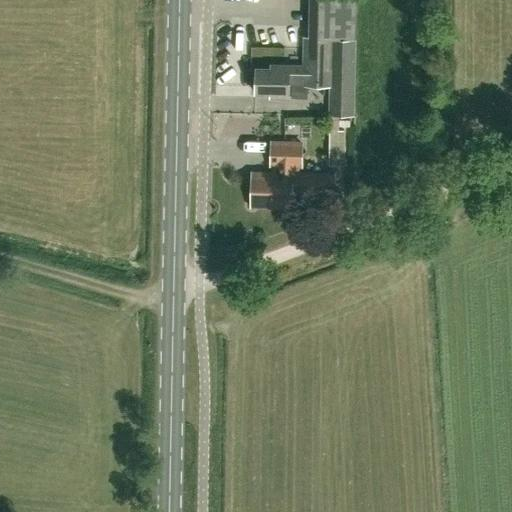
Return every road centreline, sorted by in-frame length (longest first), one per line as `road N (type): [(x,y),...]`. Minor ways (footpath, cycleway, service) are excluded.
road 1 (track): [(0,259),(146,297),(176,296),(511,166)]
road 2 (secondary): [(172,511),(182,0)]
